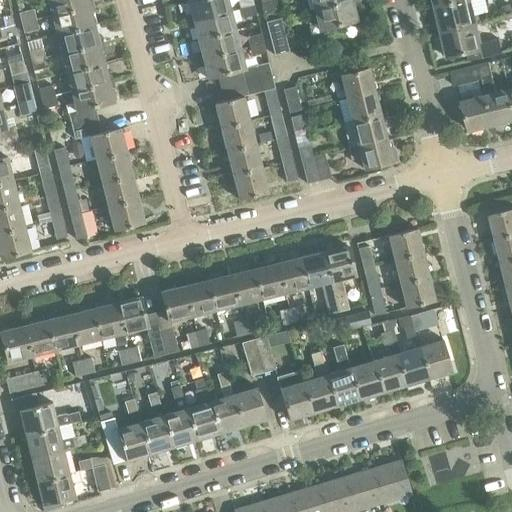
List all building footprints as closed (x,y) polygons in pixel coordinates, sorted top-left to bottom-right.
[(47,0),(51,14),(91,3),(90,0),(47,0)] [(230,10),(227,0),(188,0),(187,1),(190,13),(186,14),(188,21),(230,10)] [(237,0),(239,8),(254,5),(252,0),(237,0)] [(277,9),(275,0),(271,0),(260,3),(263,13),(277,9)] [(311,0),(314,9),(347,0),(311,0)] [(357,6),(355,0),(347,0),(314,9),(319,29),(356,20),(353,7),(357,6)] [(471,0),(457,0),(435,6),(441,31),(476,22),(471,0)] [(91,3),(51,14),(56,33),(93,24),(90,11),(93,10),(91,3)] [(256,14),(254,5),(239,8),(242,18),(256,14)] [(18,12),(20,22),(35,19),(33,8),(18,12)] [(196,39),(235,29),(230,10),(188,21),(190,28),(193,27),(196,39)] [(0,17),(0,27),(13,24),(10,14),(0,17)] [(273,55),(288,51),(280,18),(265,21),(273,55)] [(38,29),(35,19),(20,22),(23,32),(38,29)] [(476,22),(441,31),(447,56),(467,51),(469,59),(501,52),(497,38),(481,42),(476,22)] [(15,34),(13,24),(0,27),(0,32),(1,38),(15,34)] [(93,24),(56,33),(61,53),(102,42),(100,35),(97,36),(93,24)] [(240,48),(235,29),(196,39),(200,51),(196,52),(197,59),(240,48)] [(246,37),(248,46),(263,43),(260,33),(246,37)] [(102,42),(61,53),(66,72),(103,62),(100,50),(104,49),(102,42)] [(265,52),(263,43),(248,46),(251,56),(265,52)] [(27,50),(30,60),(45,57),(42,46),(27,50)] [(203,65),(206,78),(218,75),(244,67),(240,48),(197,59),(199,66),(203,65)] [(5,56),(8,66),(22,62),(20,52),(5,56)] [(47,67),(45,57),(30,60),(33,70),(47,67)] [(488,61),(477,64),(481,79),(492,76),(488,61)] [(25,72),(22,62),(8,66),(10,76),(25,72)] [(66,72),(59,74),(61,82),(68,81),(71,91),(113,80),(111,73),(106,74),(103,62),(66,72)] [(218,75),(221,88),(271,75),(267,62),(244,67),(218,75)] [(477,64),(450,70),(454,85),(481,79),(477,64)] [(368,67),(339,74),(345,98),(374,91),(368,67)] [(221,88),(224,100),(243,96),(262,91),(274,88),(271,75),(221,88)] [(492,76),(481,79),(485,95),(492,125),(511,119),(511,103),(508,89),(496,92),(492,76)] [(73,102),(65,104),(67,112),(70,125),(97,118),(94,106),(113,101),(110,88),(115,87),(113,80),(71,91),(73,102)] [(16,84),(13,85),(17,104),(32,100),(27,81),(16,84)] [(37,88),(40,98),(54,95),(52,85),(37,88)] [(288,112),(301,109),(295,86),(282,89),(288,112)] [(262,91),(268,113),(280,110),(274,88),(262,91)] [(346,98),(337,100),(343,123),(343,124),(380,114),(374,91),(345,98),(346,98)] [(57,104),(54,95),(40,98),(42,108),(57,104)] [(485,95),(461,100),(469,130),(492,125),(485,95)] [(220,126),(248,118),(243,96),(224,100),(214,103),(220,126)] [(32,100),(17,104),(20,114),(35,110),(32,100)] [(0,143),(18,139),(14,125),(7,127),(2,107),(0,107),(0,143)] [(286,134),(280,110),(268,113),(274,137),(286,134)] [(343,123),(342,124),(348,147),(386,138),(383,128),(388,127),(384,113),(380,114),(343,124),(343,123)] [(293,131),(305,128),(302,114),(289,117),(293,131)] [(97,118),(70,125),(74,139),(80,137),(89,135),(101,132),(97,118)] [(255,142),(248,118),(220,126),(226,150),(255,142)] [(101,132),(89,135),(95,157),(125,150),(119,127),(101,132)] [(292,158),(286,134),(274,137),(280,161),(292,158)] [(386,138),(348,147),(351,158),(360,156),(364,169),(392,161),(397,160),(393,147),(388,148),(386,138)] [(0,156),(6,155),(21,151),(18,139),(0,143),(0,156)] [(261,166),(255,142),(226,150),(232,173),(261,166)] [(309,144),(297,148),(306,183),(318,180),(312,157),(313,157),(312,156),(309,144)] [(43,146),(32,149),(38,172),(49,169),(43,146)] [(64,146),(52,149),(57,167),(68,164),(64,146)] [(125,150),(95,157),(101,181),(131,174),(125,150)] [(313,157),(312,157),(318,180),(329,177),(323,153),(312,156),(313,157)] [(0,181),(12,179),(6,155),(0,156),(0,181)] [(286,182),(297,179),(292,158),(280,161),(286,182)] [(57,167),(63,191),(74,188),(68,164),(57,167)] [(238,198),(267,191),(261,166),(232,173),(238,198)] [(38,172),(44,196),(55,193),(49,169),(38,172)] [(131,174),(101,181),(107,205),(137,197),(131,174)] [(0,206),(18,202),(12,179),(0,181),(0,206)] [(63,191),(69,215),(81,212),(74,188),(63,191)] [(44,196),(50,220),(62,217),(55,193),(44,196)] [(137,197),(107,205),(113,230),(144,222),(137,197)] [(0,232),(24,226),(18,202),(0,206),(0,232)] [(511,208),(489,214),(495,238),(511,233),(511,208)] [(81,212),(69,215),(75,239),(96,234),(90,210),(81,212)] [(66,236),(62,217),(50,220),(55,239),(66,236)] [(0,258),(30,250),(24,226),(0,232),(0,258)] [(416,228),(387,235),(393,259),(422,252),(416,228)] [(511,233),(495,238),(501,262),(511,258),(511,233)] [(347,245),(324,250),(339,311),(348,308),(340,279),(355,275),(347,245)] [(357,248),(362,267),(373,264),(368,245),(357,248)] [(339,311),(324,250),(300,256),(308,287),(321,283),(328,313),(339,311)] [(393,259),(399,283),(428,276),(422,252),(393,259)] [(300,256),(277,262),(285,292),(308,287),(300,256)] [(511,258),(501,262),(507,285),(511,284),(511,258)] [(285,292),(277,262),(254,268),(261,298),(285,292)] [(379,288),(373,264),(362,267),(368,291),(379,288)] [(254,268),(230,274),(238,304),(261,298),(254,268)] [(238,304),(230,274),(207,279),(214,310),(238,304)] [(434,300),(428,276),(399,283),(405,307),(434,300)] [(207,279),(183,285),(191,316),(214,310),(207,279)] [(170,321),(191,316),(183,285),(160,291),(168,321),(170,321)] [(385,312),(379,288),(368,291),(374,315),(385,312)] [(140,296),(116,302),(124,332),(145,327),(147,326),(140,296)] [(116,302),(93,308),(100,338),(114,334),(117,346),(127,344),(124,332),(116,302)] [(297,306),(288,308),(292,322),(301,320),(297,306)] [(93,308),(69,314),(77,344),(100,338),(93,308)] [(282,324),(292,322),(288,308),(279,310),(282,324)] [(433,308),(409,315),(414,331),(438,324),(433,308)] [(367,310),(358,312),(362,327),(371,324),(367,310)] [(347,330),(362,327),(358,312),(343,316),(347,330)] [(69,314),(46,320),(53,349),(77,344),(69,314)] [(409,315),(400,318),(406,338),(415,335),(414,331),(409,315)] [(251,317),(242,319),(245,334),(255,331),(251,317)] [(335,318),(325,321),(329,334),(338,331),(335,318)] [(236,336),(245,334),(242,319),(232,322),(236,336)] [(46,320),(23,325),(30,355),(53,349),(46,320)] [(170,321),(168,321),(158,324),(165,354),(177,351),(170,321)] [(145,327),(153,357),(165,354),(158,324),(147,326),(145,327)] [(23,325),(0,330),(0,334),(7,361),(30,355),(23,325)] [(205,329),(195,331),(198,345),(208,343),(205,329)] [(383,345),(392,342),(389,330),(379,332),(383,345)] [(189,347),(198,345),(195,331),(186,333),(189,347)] [(265,335),(253,338),(263,372),(275,368),(265,335)] [(250,375),(263,372),(253,338),(240,342),(250,375)] [(442,339),(419,346),(428,377),(451,370),(442,339)] [(338,370),(325,374),(335,405),(358,398),(349,367),(342,344),(331,347),(338,370)] [(136,346),(128,348),(131,362),(140,360),(136,346)] [(419,346),(396,353),(405,384),(428,377),(419,346)] [(121,364),(131,362),(128,348),(117,350),(121,364)] [(315,377),(302,381),(311,412),(335,405),(325,374),(318,350),(309,353),(313,364),(312,364),(315,377)] [(396,353),(372,360),(381,391),(405,384),(396,353)] [(90,357),(81,359),(84,374),(94,371),(90,357)] [(75,376),(84,374),(81,359),(71,362),(75,376)] [(372,360),(349,367),(358,398),(381,391),(372,360)] [(44,368),(34,371),(37,385),(48,383),(44,368)] [(299,370),(275,377),(279,388),(288,419),(311,412),(302,381),(299,370)] [(9,392),(37,385),(34,371),(5,378),(9,392)] [(219,386),(229,383),(225,371),(216,373),(219,386)] [(186,408),(195,439),(218,432),(209,401),(202,377),(192,380),(195,389),(193,389),(197,404),(186,408)] [(175,411),(162,415),(171,446),(195,439),(186,408),(179,385),(178,385),(177,380),(169,382),(171,387),(170,387),(173,398),(172,399),(175,411)] [(256,387),(232,394),(242,425),(265,418),(256,387)] [(150,406),(160,403),(156,391),(146,394),(150,406)] [(35,392),(10,398),(13,411),(19,409),(25,434),(71,422),(80,420),(78,411),(54,417),(50,402),(38,405),(35,392)] [(232,394),(209,401),(218,432),(242,425),(232,394)] [(126,413),(136,410),(133,398),(123,401),(126,413)] [(162,415),(139,422),(148,453),(171,446),(162,415)] [(112,417),(100,421),(107,445),(119,442),(125,460),(148,453),(139,422),(116,429),(112,417)] [(71,422),(25,434),(31,457),(62,449),(74,446),(86,443),(83,434),(75,436),(71,422)] [(62,449),(31,457),(37,480),(68,473),(62,449)] [(89,457),(77,460),(79,470),(91,467),(92,467),(92,466),(89,457)] [(400,459),(372,467),(383,502),(410,493),(400,459)] [(92,467),(91,467),(97,491),(110,488),(115,486),(107,462),(104,463),(92,466),(92,467)] [(355,510),(383,502),(372,467),(344,476),(355,510)] [(68,473),(37,480),(43,504),(74,496),(68,473)] [(324,511),(349,511),(355,510),(344,476),(317,484),(324,511)] [(289,493),(294,511),(324,511),(317,484),(289,493)] [(264,511),(294,511),(289,493),(261,501),(264,511)] [(233,510),(233,511),(264,511),(261,501),(233,510)]
